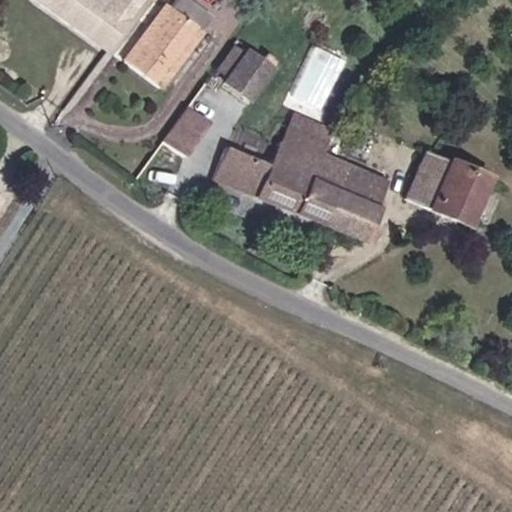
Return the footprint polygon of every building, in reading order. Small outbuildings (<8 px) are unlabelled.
[(72,0),(79,5),(72,15),(79,20),(83,15),(105,31),(109,25),(125,37),(150,2),(147,0),(72,0)] [(172,29),(163,22),(140,55),(176,80),(224,10),(209,0),(186,0),(191,3),(172,29)] [(186,0),(178,0),(163,22),(172,29),(191,3),(186,0)] [(249,60),(227,91),(250,107),(272,76),(249,60)] [(300,104),(294,116),(319,125),(324,111),(300,104)] [(185,106),(161,141),(183,156),(208,121),(185,106)] [(224,167),(334,210),(346,180),(320,171),(336,128),(344,118),(324,111),(319,125),(294,116),(275,154),(236,137),(224,167)] [(346,180),(334,210),(374,224),(399,166),(333,136),(320,171),(346,180)] [(432,142),(412,187),(473,214),(493,169),(432,142)]
